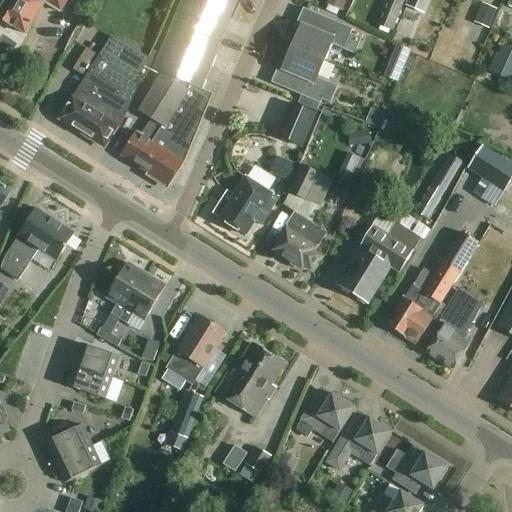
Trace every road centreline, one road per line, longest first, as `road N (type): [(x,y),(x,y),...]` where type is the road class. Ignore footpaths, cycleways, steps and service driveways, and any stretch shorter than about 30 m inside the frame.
road 1 (secondary): [(499,443),(169,236)]
road 2 (residential): [(114,202),(19,461)]
road 3 (residential): [(169,236),(271,0)]
road 4 (secondary): [(114,202),(0,130)]
